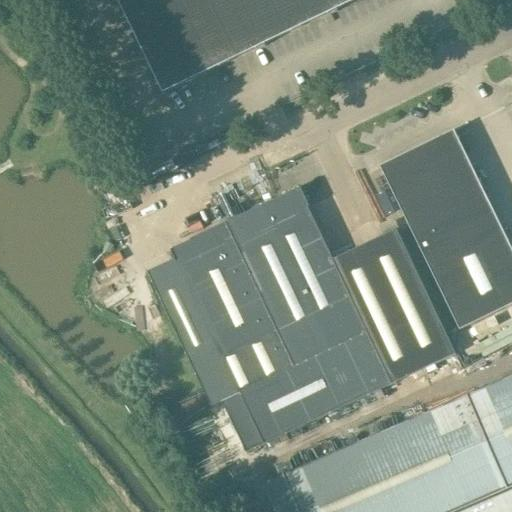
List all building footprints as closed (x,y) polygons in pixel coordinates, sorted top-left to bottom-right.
[(117,0),(163,94),(356,0),(117,0)] [(511,306),(511,250),(454,132),(380,168),(460,332),(511,306)] [(300,189),(225,224),(278,333),(276,334),(293,369),(221,403),(245,455),(455,356),(396,231),(333,261),(308,209),(309,208),(300,189)] [(170,251),(174,260),(147,273),(210,408),(221,403),(293,369),(276,334),(278,333),(225,224),(191,240),(191,241),(170,251)] [(511,511),(511,379),(265,486),(276,511),(511,511)]
